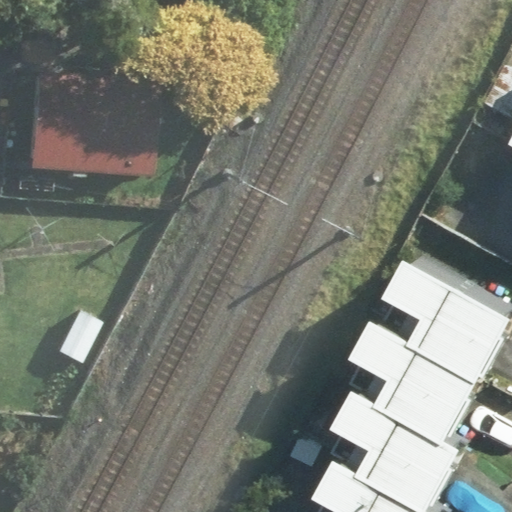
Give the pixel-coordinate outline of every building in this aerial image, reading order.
[(168,79),(46,67),(36,162),(158,174),(168,79)] [(511,280),(434,241),(401,306),(511,361),(511,358),(511,280)] [(368,371),(379,377),(478,426),(511,361),(401,306),(368,371)] [(347,440),(358,446),(457,495),(489,432),(478,426),(379,377),(347,440)] [(464,511),(469,502),(457,495),(358,446),(324,511),(464,511)]
